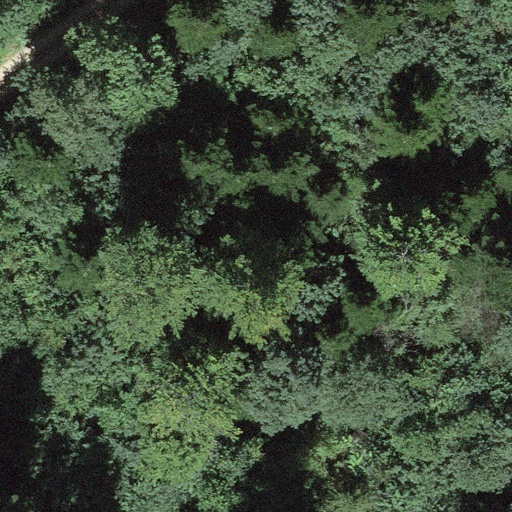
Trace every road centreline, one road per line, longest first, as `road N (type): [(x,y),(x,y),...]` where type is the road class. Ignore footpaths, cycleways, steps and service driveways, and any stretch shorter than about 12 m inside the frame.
road 1 (track): [(511,360),(406,511)]
road 2 (track): [(117,0),(0,87)]
